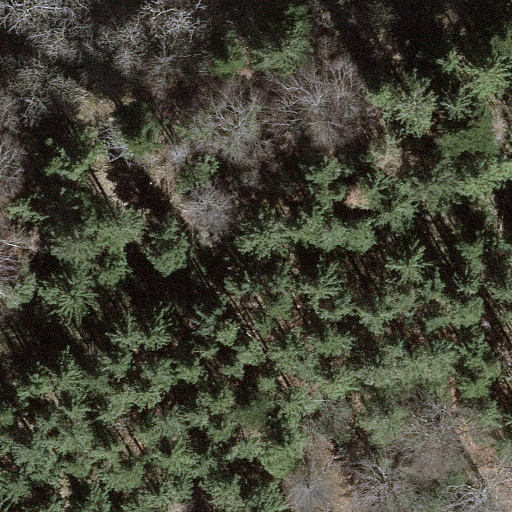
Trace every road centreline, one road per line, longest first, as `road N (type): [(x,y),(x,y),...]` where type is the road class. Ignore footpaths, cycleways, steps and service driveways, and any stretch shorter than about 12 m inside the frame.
road 1 (track): [(0,334),(253,253),(511,221)]
road 2 (track): [(505,0),(0,118)]
